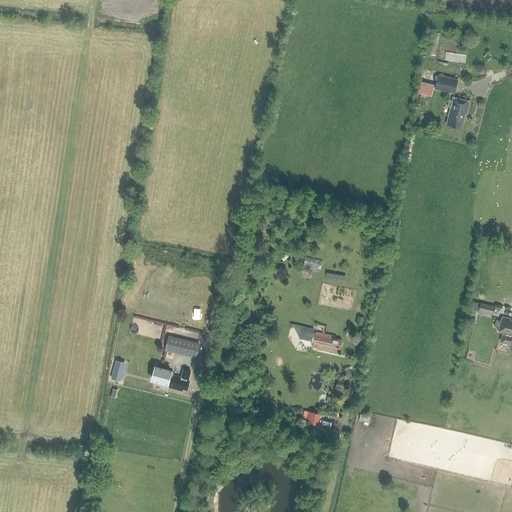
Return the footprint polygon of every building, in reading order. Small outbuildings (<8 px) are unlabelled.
[(429,53),(438,54),(438,35),(430,34),(429,53)] [(458,80),(438,76),(435,89),(455,94),(458,80)] [(434,85),(420,82),(418,93),(432,96),(434,85)] [(462,129),(465,115),(467,115),(470,102),(453,98),(452,102),(453,102),(451,108),(447,125),(462,129)] [(495,307),(481,303),(479,311),(493,315),(495,307)] [(499,328),(498,332),(503,333),(501,342),(511,344),(511,319),(502,317),(501,321),(496,320),(495,327),(499,328)] [(470,318),(467,330),(473,331),(476,319),(470,318)] [(339,353),(342,341),(334,339),(335,337),(316,333),(315,335),(313,334),(314,330),(290,325),(290,326),(294,327),(301,336),(300,337),(300,338),(300,339),(300,340),(301,340),(302,340),(303,340),(309,350),(309,353),(311,343),(318,345),(318,348),(339,353)] [(168,335),(165,350),(197,358),(200,343),(168,335)] [(189,382),(182,380),(182,378),(173,375),(174,373),(171,372),(171,371),(156,367),(153,381),(167,385),(168,384),(170,385),(169,388),(182,391),(183,389),(187,390),(189,382)] [(113,372),(111,379),(119,381),(121,375),(113,372)] [(308,412),(306,422),(318,424),(320,414),(308,412)]
